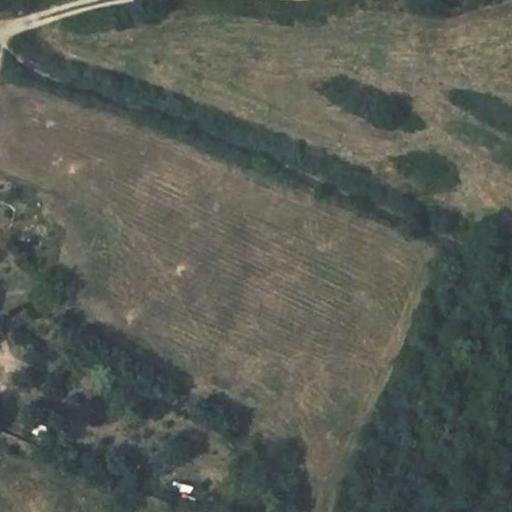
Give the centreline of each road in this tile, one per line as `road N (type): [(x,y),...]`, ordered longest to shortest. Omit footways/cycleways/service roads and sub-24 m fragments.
road 1 (track): [(0,34),(108,118),(511,298)]
road 2 (track): [(0,29),(119,0)]
